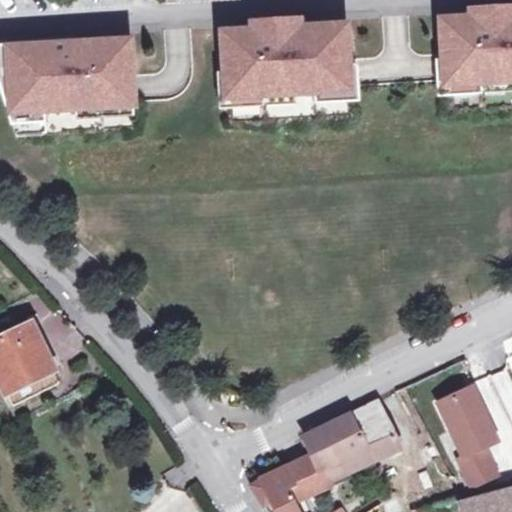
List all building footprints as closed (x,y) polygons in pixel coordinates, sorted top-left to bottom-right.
[(474,19),(444,20),(448,83),(511,79),(511,5),(495,6),(474,7),(474,19)] [(226,33),(230,95),(351,88),(347,26),(301,28),(300,17),(274,19),(255,20),(256,31),(226,33)] [(59,41),(3,44),(4,72),(0,71),(0,74),(14,123),(48,121),(47,112),(63,112),(62,107),(79,106),(136,103),(132,41),(99,42),(89,42),(89,46),(73,47),(73,43),(59,44),(59,41)] [(79,106),(80,118),(136,115),(136,103),(79,106)] [(48,121),(14,123),(18,135),(48,133),(48,121)] [(54,368),(32,324),(0,339),(0,381),(5,393),(7,392),(14,405),(59,383),(53,369),(54,368)] [(471,387),(437,404),(462,457),(457,459),(470,487),(496,474),(483,447),(496,441),(471,387)] [(378,401),(348,416),(373,461),(402,447),(378,401)] [(327,481),(373,461),(348,416),(304,438),(312,455),(327,481)] [(282,470),(301,511),(343,511),(327,481),(312,455),(282,470)] [(301,511),(282,470),(253,485),(260,501),(264,509),(273,505),(276,511),(301,511)] [(463,511),(511,511),(511,492),(462,506),(463,511)] [(400,511),(397,499),(386,502),(384,505),(386,511),(400,511)]
